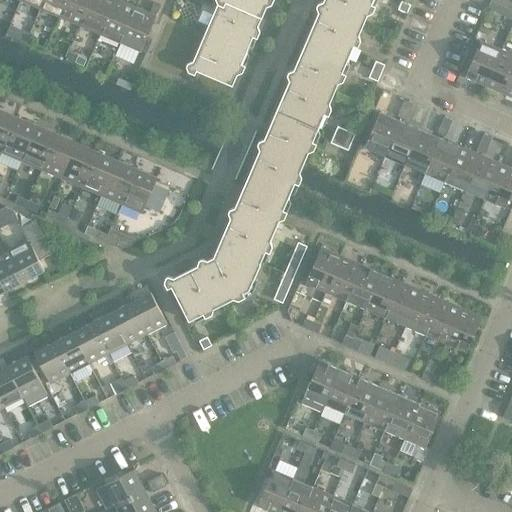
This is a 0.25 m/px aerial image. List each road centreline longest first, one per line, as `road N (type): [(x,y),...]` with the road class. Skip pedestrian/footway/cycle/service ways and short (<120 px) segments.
road 1 (residential): [(430,497),(511,304)]
road 2 (residential): [(511,124),(424,84),(456,0)]
road 3 (residential): [(0,497),(147,419)]
road 4 (residential): [(147,419),(291,352)]
